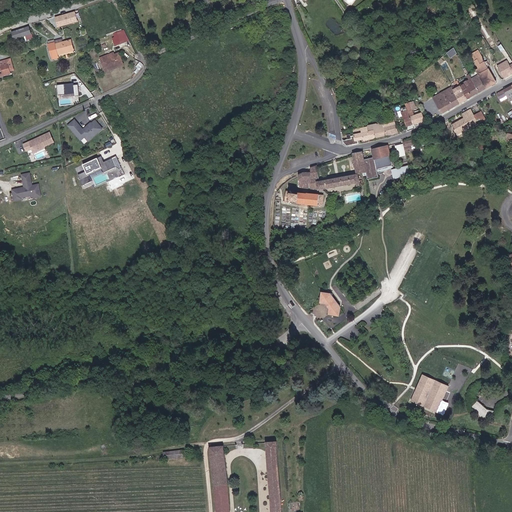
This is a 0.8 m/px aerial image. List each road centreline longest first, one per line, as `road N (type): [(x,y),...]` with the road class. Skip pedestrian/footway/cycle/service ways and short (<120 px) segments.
road 1 (unclassified): [(307,326),(280,343),(0,400)]
road 2 (tertiary): [(307,326),(391,407),(511,442)]
road 3 (unclassified): [(511,79),(412,134),(339,149)]
road 4 (residential): [(143,59),(133,80),(0,143)]
road 5 (tertiary): [(273,181),(264,197),(267,265),(307,326)]
road 6 (residential): [(279,0),(143,59)]
road 7 (unclassified): [(339,149),(317,67),(292,17)]
